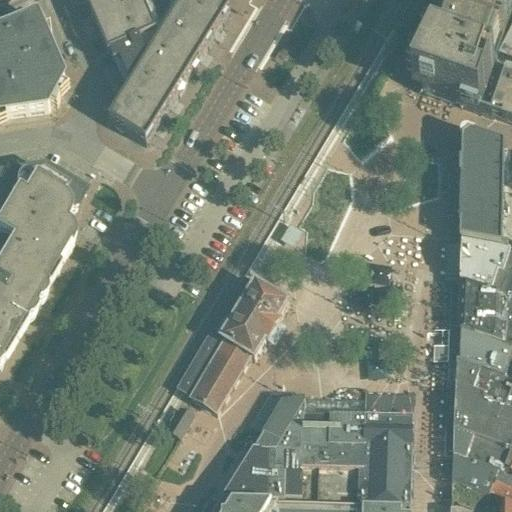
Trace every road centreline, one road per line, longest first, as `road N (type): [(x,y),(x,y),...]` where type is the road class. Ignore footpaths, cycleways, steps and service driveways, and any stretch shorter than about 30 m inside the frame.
road 1 (tertiary): [(0,470),(166,193)]
road 2 (unknown): [(430,401),(279,360)]
road 3 (residential): [(72,144),(93,79),(57,0)]
road 4 (tertiary): [(166,193),(244,60)]
